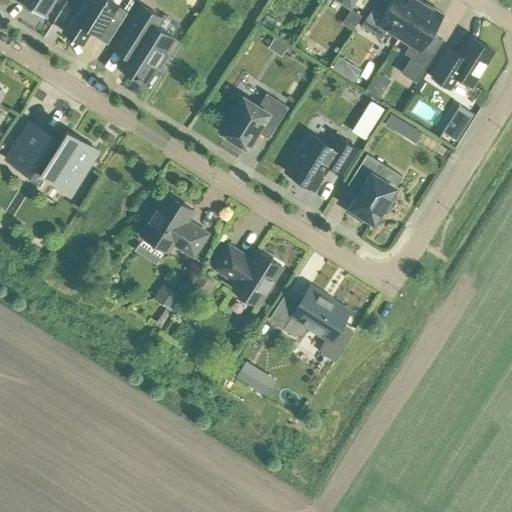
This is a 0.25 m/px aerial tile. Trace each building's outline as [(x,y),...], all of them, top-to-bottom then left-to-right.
[(42,15),(51,0),(19,0),(22,2),(21,4),(36,14),(38,12),(42,15)] [(106,43),(126,11),(115,5),(117,3),(111,0),(83,0),(73,16),(71,15),(62,30),(81,42),(90,28),(96,32),(94,36),(106,43)] [(399,36),(420,2),(416,0),(389,0),(380,16),(370,9),(360,25),(379,38),(386,28),(399,36)] [(420,2),(399,36),(409,43),(403,53),(409,57),(399,72),(414,82),(433,51),(422,44),(440,15),(420,2)] [(143,81),(172,36),(154,25),(160,17),(139,4),(112,48),(123,55),(116,65),(143,81)] [(458,53),(448,47),(430,76),(449,88),(456,76),(471,85),(492,51),(469,37),(458,53)] [(361,70),(339,57),(332,69),(353,82),(361,70)] [(286,106),(265,92),(256,106),(242,97),(241,100),(237,98),(228,112),(231,114),(221,131),(230,137),(228,140),(242,149),(254,130),(266,137),(272,128),(286,106)] [(370,100),(351,130),(363,138),(383,108),(370,100)] [(459,105),(442,132),(456,140),(472,113),(459,105)] [(391,113),(385,123),(398,131),(404,121),(391,113)] [(58,141),(52,137),(52,136),(28,121),(5,158),(29,173),(37,178),(41,172),(71,191),(97,150),(65,130),(58,141)] [(327,144),(308,132),(284,170),(313,189),(328,165),(341,173),(357,148),(334,134),(327,144)] [(384,210),(392,196),(389,194),(401,176),(365,153),(351,175),(363,183),(346,210),(359,218),(362,215),(372,221),(380,208),(384,210)] [(192,255),(206,233),(185,219),(191,209),(165,193),(155,209),(151,210),(147,217),(147,222),(140,234),(166,250),(171,242),(192,255)] [(250,259),(227,245),(213,267),(236,281),(232,288),(256,304),(263,293),(267,292),(272,284),(271,280),(280,265),(256,250),(250,259)] [(190,287),(205,297),(214,283),(198,273),(190,287)] [(163,283),(153,298),(167,306),(157,322),(149,317),(146,322),(158,330),(180,294),(163,283)] [(347,312),(320,294),(321,292),(309,284),(299,301),(285,292),(269,318),(296,336),(304,323),(330,339),(347,312)] [(237,358),(246,342),(237,337),(229,354),(237,358)] [(244,364),(237,375),(248,382),(255,371),(244,364)]
